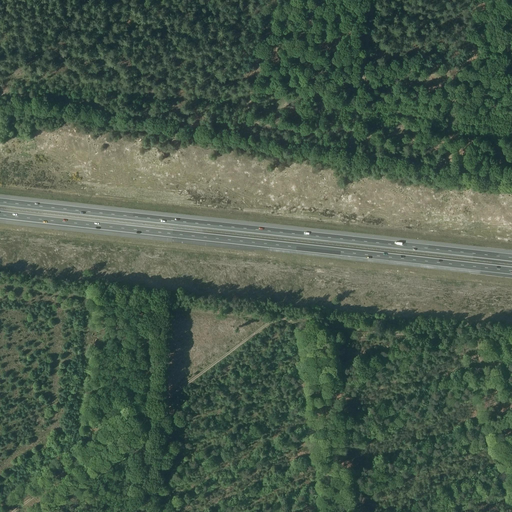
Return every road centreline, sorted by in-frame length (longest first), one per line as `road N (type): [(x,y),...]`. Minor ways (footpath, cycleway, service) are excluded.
road 1 (track): [(0,92),(511,177)]
road 2 (motorway): [(0,215),(511,273)]
road 3 (motorway): [(511,257),(0,200)]
road 4 (track): [(473,339),(170,310),(155,511)]
road 5 (track): [(274,319),(14,511)]
road 6 (track): [(314,324),(338,511)]
road 7 (track): [(511,341),(473,339),(511,451)]
road 8 (track): [(373,0),(349,149)]
